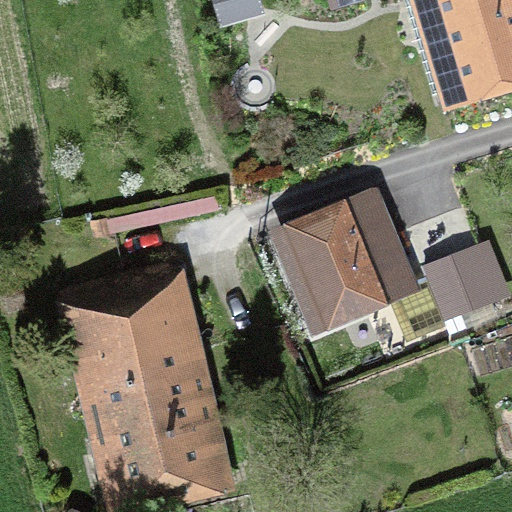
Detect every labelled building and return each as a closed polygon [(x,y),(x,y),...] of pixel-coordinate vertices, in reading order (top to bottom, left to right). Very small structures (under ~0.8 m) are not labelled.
[(213,0),(222,27),(263,14),(259,0),(213,0)] [(511,0),(408,0),(436,90),(458,83),(459,88),(511,71),(511,0)] [(324,210),(285,226),(323,314),(407,278),(375,202),(329,222),(324,210)] [(424,266),(445,320),(498,299),(477,245),(424,266)] [(122,497),(218,473),(207,428),(198,431),(157,268),(63,291),(72,324),(87,320),(119,449),(110,451),(122,497)]
